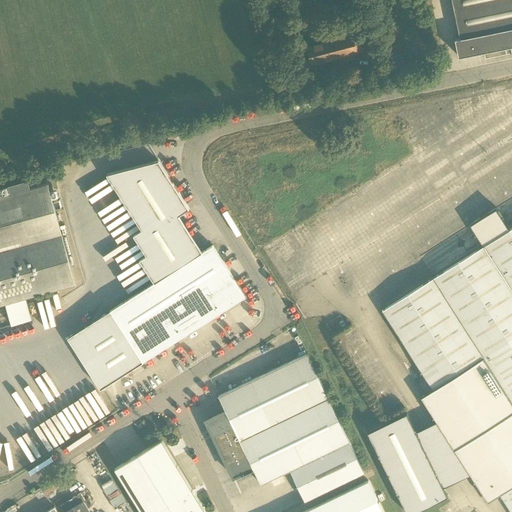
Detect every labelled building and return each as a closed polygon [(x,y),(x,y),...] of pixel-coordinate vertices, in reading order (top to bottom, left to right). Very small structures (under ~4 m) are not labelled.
[(511,0),(451,0),(460,39),(456,40),(459,57),(511,45),(511,0)] [(311,65),(358,52),(369,49),(364,31),(360,32),(359,26),(359,24),(325,33),(327,41),(306,46),(307,47),(311,65)] [(438,164),(426,172),(430,178),(429,181),(433,187),(431,189),(433,192),(437,189),(442,190),(443,190),(444,190),(461,189),(463,182),(471,182),(489,169),(490,166),(490,157),(496,153),(492,148),(487,147),(487,140),(496,134),(485,131),(458,151),(451,149),(446,152),(448,155),(442,159),(440,156),(438,164)] [(203,251),(179,214),(190,208),(159,160),(108,173),(143,229),(135,234),(148,255),(141,259),(155,282),(111,310),(144,361),(246,297),(213,245),(203,251)] [(10,190),(29,185),(27,177),(8,183),(10,190)] [(47,183),(0,196),(0,304),(5,303),(12,325),(32,319),(26,297),(75,284),(54,208),(62,206),(60,200),(52,202),(47,183)] [(511,511),(511,229),(510,230),(496,208),(471,224),(485,246),(384,311),(435,391),(422,399),(489,503),(501,495),(511,511)] [(143,365),(110,312),(66,340),(101,392),(143,365)] [(364,472),(307,353),(219,396),(226,412),(207,421),(234,476),(244,472),(245,474),(254,469),(261,484),(291,470),(305,501),(364,472)] [(368,432),(407,511),(416,511),(448,496),(407,413),(368,432)] [(13,440),(27,463),(44,454),(43,453),(45,452),(42,446),(29,454),(24,444),(28,442),(24,434),(13,440)] [(141,511),(206,511),(162,440),(115,468),(141,511)] [(113,478),(103,484),(109,494),(119,488),(113,478)] [(383,511),(369,480),(302,511),(383,511)] [(89,511),(83,501),(85,500),(81,493),(61,505),(64,511),(62,511),(58,511),(55,506),(45,511),(89,511)]
